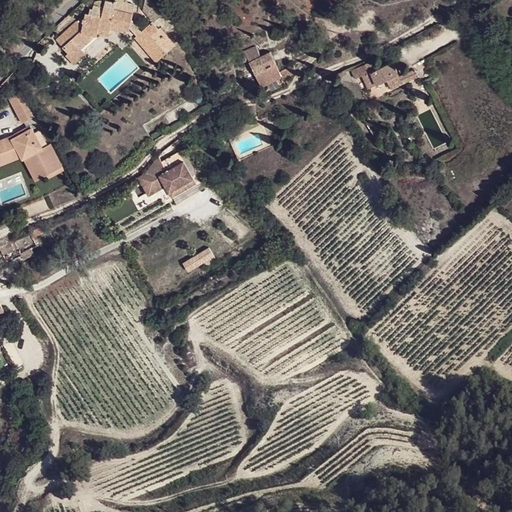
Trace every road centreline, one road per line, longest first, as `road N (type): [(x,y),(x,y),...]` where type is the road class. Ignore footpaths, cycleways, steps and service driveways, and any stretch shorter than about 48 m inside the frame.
road 1 (unknown): [(209,200),(6,297)]
road 2 (unknown): [(6,297),(45,359),(46,413)]
